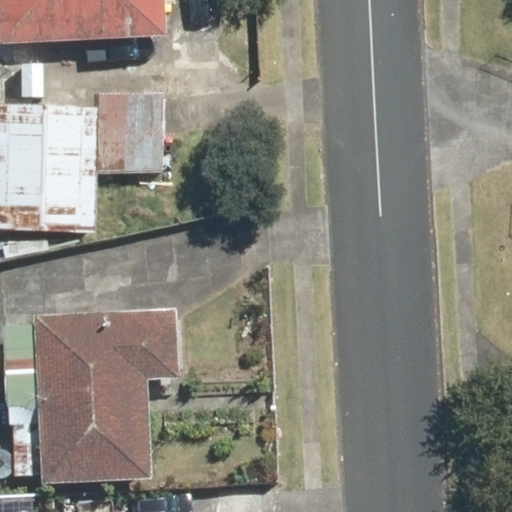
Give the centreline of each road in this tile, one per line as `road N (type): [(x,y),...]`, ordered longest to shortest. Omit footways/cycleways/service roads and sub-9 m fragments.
road 1 (residential): [(404,511),(370,0)]
road 2 (unknown): [(377,101),(511,112)]
